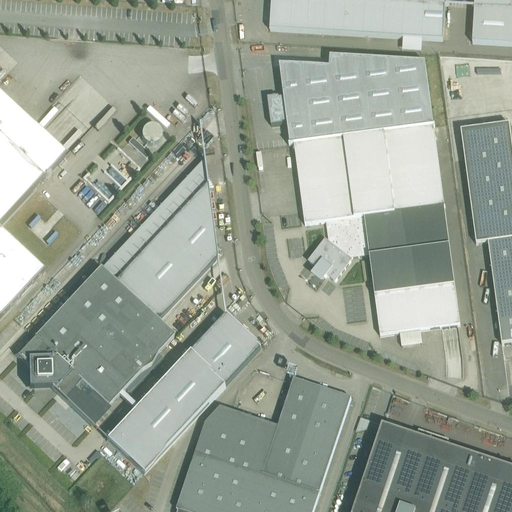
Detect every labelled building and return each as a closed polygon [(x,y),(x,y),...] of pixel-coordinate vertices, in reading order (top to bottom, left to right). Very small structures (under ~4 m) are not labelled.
[(511,0),(271,0),(270,32),(443,42),(445,8),(450,8),(450,7),(445,6),(445,0),(475,0),(475,8),(472,8),(472,9),(474,9),(472,45),(511,47),(511,0)] [(444,208),(434,128),(435,128),(435,127),(434,128),(425,65),(330,59),(329,70),(280,67),(284,99),(279,100),(279,99),(268,100),(271,128),(282,126),(282,125),(287,124),(290,147),(289,147),(294,147),(305,227),(328,224),(328,227),(326,227),(328,242),(327,244),(326,243),(310,264),(318,270),(315,275),(323,282),(327,277),(335,283),(351,263),(350,262),(352,260),(366,258),(366,256),(369,255),(380,338),(460,327),(444,208),(445,208),(444,208)] [(0,227),(65,158),(65,157),(0,96),(0,320),(44,273),(0,232),(0,227)] [(511,144),(510,126),(461,133),(476,246),(488,244),(502,346),(511,344),(511,144)] [(156,129),(155,128),(154,128),(153,128),(151,128),(150,128),(148,128),(147,128),(146,129),(145,130),(144,131),(143,132),(142,133),(142,134),(141,136),(141,137),(141,138),(142,140),(142,141),(143,142),(143,144),(144,145),(145,145),(146,146),(148,147),(149,147),(150,147),(152,147),(153,147),(155,147),(156,146),(157,145),(158,145),(159,144),(160,142),(160,141),(161,140),(161,139),(161,137),(161,136),(161,134),(160,133),(159,132),(159,131),(158,130),(156,129)] [(91,144),(100,134),(97,131),(87,141),(91,144)] [(150,156),(133,140),(128,144),(146,161),(150,156)] [(14,355),(13,355),(28,369),(29,391),(51,390),(53,392),(91,428),(108,410),(109,410),(108,409),(140,375),(151,368),(157,357),(174,339),(157,324),(217,261),(207,185),(206,186),(114,284),(100,270),(35,340),(34,340),(34,341),(18,358),(14,355)] [(107,441),(106,442),(144,477),(262,350),(260,349),(252,341),(238,328),(230,321),(224,316),(223,317),(137,409),(134,413),(107,441)] [(314,511),(320,496),(321,496),(320,495),(351,400),(294,381),(296,376),(297,376),(293,373),(289,384),(293,385),(278,428),(220,410),(205,426),(176,511),(314,511)] [(375,451),(374,453),(375,453),(368,474),(367,473),(367,476),(360,496),(359,498),(360,499),(355,511),(511,511),(511,470),(510,470),(510,472),(496,467),(496,466),(494,465),(480,461),(480,460),(478,460),(464,456),(464,455),(462,454),(462,456),(448,451),(448,450),(446,449),(448,442),(419,432),(417,439),(414,438),(414,440),(400,435),(401,434),(398,433),(398,434),(385,429),(383,428),(382,430),(375,451)]
